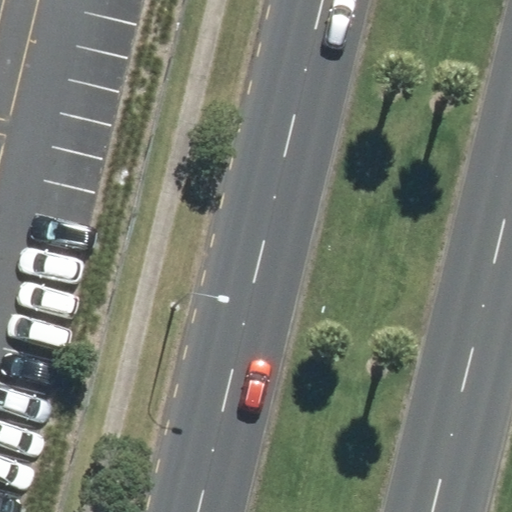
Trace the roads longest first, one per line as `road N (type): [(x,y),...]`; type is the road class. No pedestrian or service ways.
road 1 (primary): [(194,511),(320,0)]
road 2 (primary): [(511,227),(439,511)]
